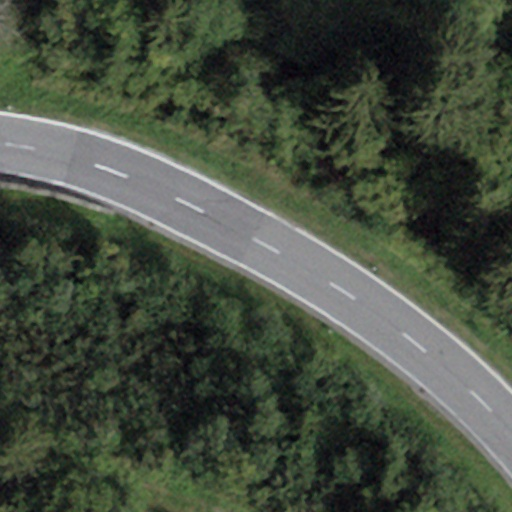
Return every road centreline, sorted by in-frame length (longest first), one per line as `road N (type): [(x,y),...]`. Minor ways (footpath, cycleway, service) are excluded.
road 1 (tertiary): [(511,450),(413,362),(107,181),(0,160)]
road 2 (track): [(0,448),(211,511)]
